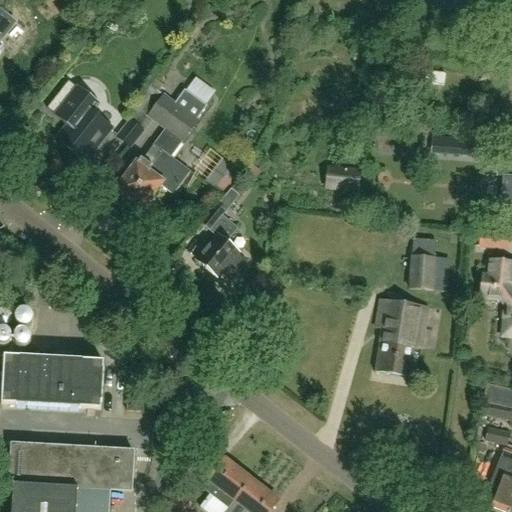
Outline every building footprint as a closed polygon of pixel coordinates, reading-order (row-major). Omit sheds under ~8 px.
[(473,5),(425,1),(423,23),(471,27),(473,5)] [(0,56),(1,55),(0,52),(0,49),(1,48),(0,47),(0,44),(6,36),(16,24),(0,11),(0,56)] [(511,43),(485,41),(476,40),(474,54),(483,55),(509,57),(511,43)] [(53,116),(67,127),(56,141),(85,164),(112,130),(94,116),(92,115),(100,106),(75,87),(68,82),(47,109),(54,115),(53,116)] [(117,191),(128,200),(125,204),(138,213),(140,209),(142,210),(160,186),(173,196),(191,173),(171,159),(182,144),(183,145),(199,123),(196,121),(174,104),(164,97),(149,87),(134,108),(153,122),(165,131),(143,161),(141,160),(117,191)] [(144,132),(129,121),(116,138),(130,150),(144,132)] [(455,140),(454,157),(488,160),(490,143),(455,140)] [(328,169),(325,191),(359,194),(361,172),(328,169)] [(511,178),(503,177),(501,206),(511,207),(511,178)] [(237,230),(222,218),(239,197),(231,190),(214,211),(203,225),(218,238),(197,262),(217,279),(223,272),(233,280),(247,264),(237,256),(238,254),(226,244),(237,230)] [(481,234),(480,249),(511,250),(511,234),(481,234)] [(448,294),(452,261),(411,258),(408,292),(448,294)] [(483,277),(481,287),(480,301),(506,304),(502,338),(511,339),(511,286),(511,285),(511,280),(511,265),(491,263),(489,278),(483,277)] [(17,304),(27,291),(12,279),(2,292),(17,304)] [(382,331),(375,373),(410,378),(415,349),(421,350),(428,310),(381,302),(376,330),(382,331)] [(103,364),(4,358),(2,406),(100,411),(103,364)] [(148,413),(149,400),(127,399),(127,412),(148,413)] [(511,408),(487,403),(483,418),(511,424),(511,408)] [(488,431),(485,443),(508,448),(510,435),(488,431)] [(9,487),(13,487),(11,511),(75,511),(77,490),(109,492),(131,494),(134,453),(11,446),(9,487)] [(490,486),(500,490),(493,509),(501,511),(511,511),(511,457),(503,454),(490,486)] [(225,511),(228,511),(251,482),(225,461),(209,482),(202,490),(227,510),(225,511)] [(179,472),(175,480),(179,482),(183,474),(179,472)] [(270,511),(278,502),(251,482),(228,511),(270,511)] [(77,490),(75,511),(107,511),(109,492),(77,490)] [(172,511),(191,511),(195,508),(183,499),(172,511)]
